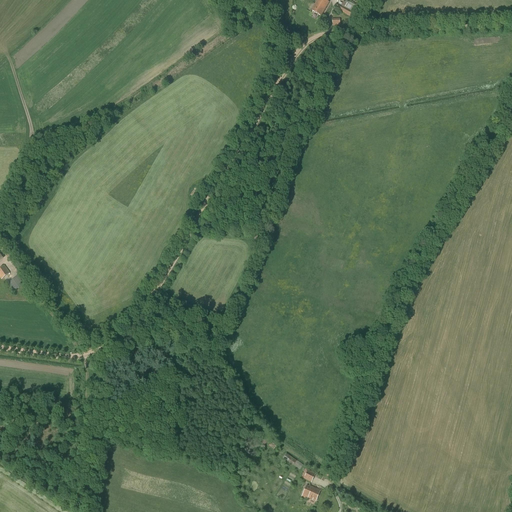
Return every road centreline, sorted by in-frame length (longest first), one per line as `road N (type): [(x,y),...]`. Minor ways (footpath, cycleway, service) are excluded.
road 1 (track): [(511,28),(343,31),(306,40),(129,332),(87,358),(0,350)]
road 2 (track): [(87,358),(86,511)]
